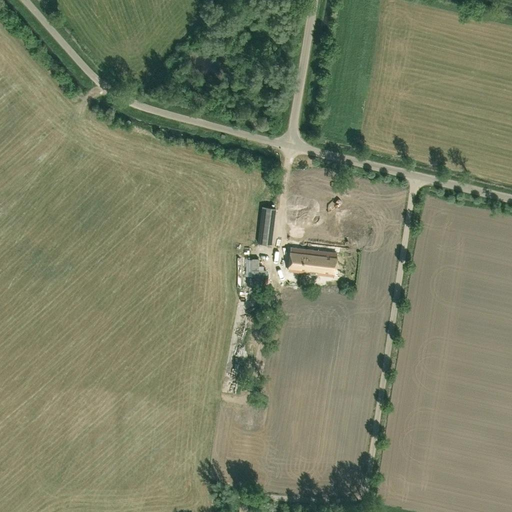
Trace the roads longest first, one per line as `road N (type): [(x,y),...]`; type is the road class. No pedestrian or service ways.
road 1 (unclassified): [(415,176),(365,492),(349,503),(261,497),(243,511)]
road 2 (unclassified): [(289,146),(119,96),(24,0)]
road 3 (unclassified): [(289,146),(313,0)]
road 4 (unclassified): [(415,176),(289,146)]
